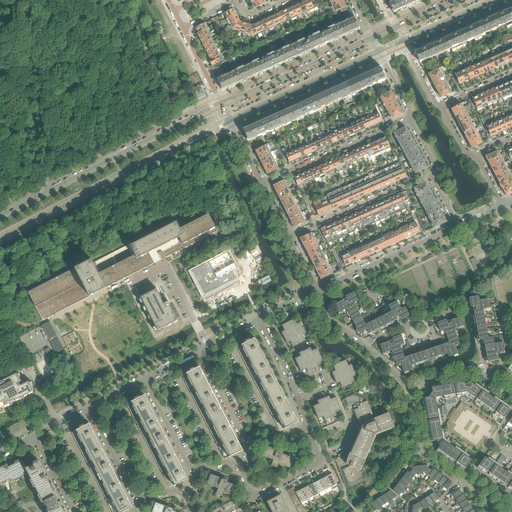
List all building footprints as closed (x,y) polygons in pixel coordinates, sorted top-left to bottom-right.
[(265,3),(263,0),(257,0),(252,3),(253,5),(253,6),(253,8),(255,8),(265,3)] [(313,9),(309,0),(305,0),(303,1),(310,17),(312,16),(310,13),(311,12),(310,10),(313,9)] [(320,8),(317,1),(316,0),(309,0),(313,9),(317,7),(318,9),(319,9),(320,12),(322,12),(320,8)] [(346,6),(345,4),(344,4),(342,0),(333,0),(329,2),(334,13),(340,10),(346,7),(345,6),(346,6)] [(392,2),(389,3),(392,11),(393,12),(394,12),(397,11),(397,10),(400,9),(400,10),(401,9),(402,9),(402,8),(405,7),(406,7),(409,6),(406,0),(393,0),(392,1),(392,2)] [(310,17),(303,1),(297,4),(302,14),(306,12),(307,14),(308,14),(309,17),(310,17)] [(302,14),(297,4),(292,7),(297,16),(302,14)] [(297,16),(292,7),(286,9),(291,19),(297,16)] [(236,14),(233,8),(223,13),(226,19),(236,14)] [(291,19),(286,9),(281,12),(285,22),(291,19)] [(511,19),(507,10),(506,9),(503,10),(504,11),(501,12),(498,13),(498,14),(496,15),(495,14),(492,15),(493,16),(492,16),(497,27),(511,19)] [(285,22),(281,12),(275,14),(280,24),(285,22)] [(231,23),(239,19),(236,14),(226,19),(229,25),(231,23)] [(280,24),(275,14),(270,17),(274,27),(280,24)] [(357,25),(355,21),(356,21),(355,18),(355,19),(354,18),(354,17),(353,17),(352,14),(345,18),(346,20),(343,22),(339,24),(339,23),(338,24),(343,35),(344,35),(347,34),(347,33),(349,32),(350,33),(352,31),(353,31),(355,30),(356,30),(358,29),(358,28),(359,28),(358,27),(359,27),(358,25),(357,25)] [(497,27),(492,16),(491,17),(491,16),(488,17),(488,18),(486,19),(482,20),(483,21),(480,22),(480,21),(477,22),(477,23),(476,23),(481,34),(497,27)] [(274,27),(270,17),(264,19),(269,29),(274,27)] [(240,30),(243,22),(242,22),(240,21),(239,19),(231,23),(233,28),(240,30)] [(269,29),(264,19),(259,22),(266,37),(267,37),(265,33),(266,33),(265,31),(269,29)] [(245,32),(248,24),(243,22),(240,30),(239,32),(245,34),(246,32),(245,32)] [(253,25),(257,32),(258,34),(261,33),(264,40),(266,39),(266,37),(259,22),(253,25)] [(208,28),(205,23),(196,27),(196,28),(195,29),(196,31),(197,31),(198,32),(207,28),(208,28)] [(481,34),(476,23),(476,24),(475,23),(473,24),(473,25),(470,26),(467,27),(467,28),(465,29),(464,28),(461,29),(462,30),(461,30),(466,41),(474,37),(475,39),(482,36),(481,34)] [(257,32),(253,25),(251,25),(249,24),(248,24),(245,32),(246,32),(252,34),(257,32)] [(343,35),(338,24),(338,25),(335,26),(334,26),(328,28),(328,29),(324,31),(324,30),(323,30),(328,42),(329,41),(329,42),(332,41),(332,40),(334,39),(335,39),(338,38),(337,38),(340,37),(340,36),(340,37),(343,36),(343,35)] [(207,28),(198,32),(197,33),(198,33),(197,34),(198,36),(199,36),(200,38),(210,33),(207,28)] [(328,42),(323,30),(323,31),(323,32),(319,33),(319,32),(312,35),(313,36),(309,38),(308,37),(313,48),(314,48),(314,49),(317,48),(317,47),(319,46),(323,45),(322,44),(324,43),(324,44),(325,43),(325,44),(328,43),(328,42)] [(466,41),(461,30),(460,31),(460,30),(457,31),(457,32),(455,33),(451,34),(452,35),(449,36),(449,35),(446,36),(446,37),(450,47),(450,48),(451,50),(459,46),(458,44),(466,41)] [(212,39),(210,33),(200,38),(200,39),(201,42),(202,42),(203,44),(212,39)] [(313,48),(308,37),(307,38),(308,38),(304,40),(304,39),(297,42),(298,43),(294,45),(293,44),(298,55),(299,55),(299,56),(302,55),(302,54),(302,53),(304,53),(307,52),(307,51),(309,50),(310,50),(310,51),(313,50),(313,49),(313,48)] [(450,47),(446,37),(445,38),(444,37),(442,38),(442,39),(439,40),(436,41),(436,42),(434,43),(433,42),(430,43),(431,44),(430,44),(435,54),(442,51),(443,53),(444,53),(443,51),(450,48),(450,47)] [(215,44),(212,39),(203,44),(202,45),(203,47),(204,47),(205,49),(215,44)] [(218,49),(222,47),(222,46),(219,47),(219,46),(217,47),(215,44),(205,49),(206,49),(205,50),(206,52),(207,52),(208,54),(218,49)] [(298,55),(293,44),(292,44),(293,45),(289,47),(289,46),(282,49),(282,50),(279,52),(278,51),(283,62),(284,62),(284,63),(287,61),(286,61),(287,60),(289,59),(289,60),(292,58),(294,57),(295,57),(295,58),(298,56),(297,56),(298,55)] [(435,54),(430,44),(429,45),(429,44),(426,45),(426,46),(424,47),(421,48),(421,49),(418,50),(418,49),(415,50),(415,51),(414,51),(415,52),(414,53),(415,55),(416,54),(419,61),(426,58),(427,60),(428,60),(427,58),(435,54)] [(220,55),(218,49),(208,54),(208,55),(209,57),(210,57),(211,59),(219,55),(220,55)] [(283,62),(278,51),(277,49),(269,52),(270,54),(267,56),(267,57),(264,58),(263,57),(263,58),(268,69),(269,70),(272,68),(271,67),(272,67),(274,66),(274,67),(277,66),(277,65),(279,64),(280,64),(280,65),(283,63),(282,62),(283,62)] [(508,59),(508,58),(505,52),(501,54),(503,60),(503,61),(504,64),(505,65),(509,63),(508,63),(509,62),(508,59)] [(503,61),(503,60),(501,54),(495,56),(499,67),(500,67),(504,66),(503,65),(504,64),(503,61)] [(221,61),(219,55),(211,59),(209,60),(209,61),(210,63),(212,66),(214,64),(221,61)] [(499,67),(495,56),(490,58),(493,64),(493,65),(494,69),(495,69),(499,68),(498,67),(499,67)] [(268,69),(263,58),(262,58),(263,59),(259,61),(258,60),(252,63),(249,65),(248,64),(248,65),(253,76),(253,75),(254,76),(257,75),(256,74),(257,74),(259,73),(259,74),(262,72),(264,71),(265,71),(268,70),(267,69),(268,69)] [(493,65),(493,64),(490,58),(485,61),(488,67),(487,67),(489,71),(489,72),(494,70),(493,69),(494,69),(493,65)] [(488,67),(485,61),(481,63),(483,69),(484,73),(485,73),(487,72),(489,71),(487,67),(488,67)] [(483,69),(481,63),(475,65),(478,71),(479,75),(480,75),(482,74),(484,73),(483,69)] [(253,76),(248,65),(247,65),(247,66),(243,67),(237,69),(237,70),(233,72),(233,71),(232,71),(238,83),(238,82),(239,83),(241,82),(241,81),(242,81),(244,80),(247,79),(247,78),(249,77),(249,78),(249,77),(250,78),(252,77),(252,76),(253,76)] [(478,71),(475,65),(470,67),(473,73),(473,74),(474,77),(475,77),(475,78),(477,77),(477,76),(479,75),(478,71)] [(377,82),(385,78),(384,77),(385,77),(384,74),(383,74),(382,71),(382,70),(381,68),(380,68),(380,67),(379,68),(378,67),(375,68),(376,69),(373,70),(372,69),(371,70),(369,71),(370,72),(367,73),(366,72),(364,73),(364,74),(363,75),(368,86),(375,82),(376,84),(377,83),(377,82)] [(473,74),(473,73),(470,67),(465,69),(468,76),(469,79),(470,79),(470,80),(473,79),(472,78),(474,77),(473,74)] [(446,84),(442,76),(438,68),(433,71),(428,74),(436,90),(446,84)] [(468,76),(465,69),(460,72),(463,78),(464,82),(465,81),(465,82),(467,81),(467,80),(469,79),(468,76)] [(238,83),(232,71),(232,72),(232,73),(228,74),(228,73),(221,76),(222,77),(218,79),(218,80),(219,83),(219,82),(221,86),(220,87),(221,89),(222,89),(223,89),(223,90),(226,89),(226,88),(226,87),(228,87),(229,87),(232,86),(232,85),(234,84),(235,85),(237,84),(237,83),(238,83)] [(463,78),(460,72),(455,74),(455,75),(457,80),(458,82),(459,84),(460,83),(460,84),(462,83),(462,82),(464,82),(463,78)] [(368,86),(363,75),(361,75),(361,74),(358,76),(359,77),(356,78),(355,77),(352,79),(353,79),(350,81),(349,80),(346,81),(347,82),(346,82),(351,94),(358,90),(359,92),(360,91),(360,89),(368,86)] [(351,94),(346,82),(344,83),(344,82),(341,83),(342,84),(339,86),(338,85),(335,86),(335,87),(333,88),(332,87),(329,89),(330,90),(328,90),(333,101),(341,98),(342,99),(343,99),(343,97),(351,94)] [(511,94),(511,90),(509,83),(508,83),(508,82),(505,84),(503,85),(508,96),(511,94)] [(451,93),(446,84),(436,90),(441,97),(451,93)] [(508,96),(503,85),(499,86),(500,87),(498,87),(502,97),(503,99),(508,96)] [(201,93),(200,90),(198,86),(193,89),(197,96),(204,92),(201,93)] [(502,97),(498,87),(497,88),(497,87),(495,88),(495,89),(493,89),(497,99),(502,97)] [(497,99),(493,89),(492,90),(492,89),(489,90),(490,91),(488,92),(492,101),(493,103),(495,102),(495,100),(497,99)] [(333,101),(328,90),(327,91),(327,90),(324,91),(324,92),(321,93),(318,94),(318,95),(315,96),(315,95),(312,96),(313,97),(311,98),(316,109),(324,106),(325,107),(326,106),(326,105),(333,101)] [(399,106),(395,100),(391,91),(386,94),(382,96),(381,94),(380,94),(381,97),(389,112),(399,106)] [(492,101),(488,92),(487,92),(487,91),(484,93),(485,93),(483,94),(487,104),(488,106),(493,104),(492,102),(492,101)] [(487,104),(483,94),(482,94),(479,95),(478,96),(482,106),(487,104)] [(482,106),(478,96),(477,97),(477,96),(474,97),(475,98),(472,99),(476,108),(477,108),(478,111),(480,110),(483,108),(482,106)] [(316,109),(311,98),(310,98),(307,99),(307,100),(304,101),(304,100),(302,101),(301,102),(298,104),(298,103),(295,104),(295,105),(294,106),(299,117),(307,113),(307,115),(309,114),(308,113),(316,109)] [(465,112),(460,103),(459,103),(454,106),(454,107),(451,109),(455,117),(465,112)] [(299,117),(294,106),(293,106),(293,105),(290,106),(290,107),(287,109),(287,108),(284,109),(284,110),(281,111),(278,112),(278,113),(277,113),(282,125),(290,121),(290,122),(291,122),(292,122),(291,120),(299,117)] [(403,114),(399,106),(389,112),(390,115),(386,117),(385,118),(384,119),(385,122),(392,119),(403,114)] [(376,123),(372,114),(369,116),(367,113),(366,113),(366,112),(365,113),(367,117),(371,126),(373,125),(374,126),(375,125),(376,124),(376,123)] [(382,122),(381,120),(380,118),(379,116),(378,113),(378,112),(372,114),(376,123),(378,123),(379,123),(382,122)] [(470,121),(471,121),(468,117),(465,112),(455,117),(463,132),(473,127),(476,126),(474,122),(471,124),(470,121)] [(282,125),(277,113),(276,114),(275,113),(273,114),(273,115),(270,116),(267,117),(267,118),(264,119),(264,118),(261,119),(261,120),(260,121),(265,132),(273,129),(273,130),(275,130),(274,128),(282,125)] [(371,126),(367,117),(363,118),(362,116),(362,117),(361,115),(359,115),(361,119),(365,129),(367,128),(368,128),(370,127),(371,126)] [(365,129),(361,119),(358,121),(357,119),(356,119),(355,117),(354,118),(356,122),(360,131),(362,130),(363,131),(365,130),(365,129)] [(509,123),(507,117),(502,119),(504,125),(505,125),(506,129),(508,128),(508,129),(511,127),(511,126),(510,123),(509,123)] [(504,125),(502,119),(497,122),(499,127),(500,128),(501,131),(503,130),(503,131),(507,130),(506,129),(505,125),(504,125)] [(265,132),(260,121),(259,121),(258,121),(256,122),(256,123),(253,124),(253,123),(252,124),(250,125),(247,127),(247,126),(244,127),(244,128),(243,129),(243,130),(244,133),(244,132),(246,136),(245,136),(247,139),(248,140),(256,137),(256,138),(258,137),(257,136),(265,132)] [(360,131),(356,122),(352,123),(352,121),(349,122),(350,124),(354,134),(356,133),(357,133),(359,132),(360,131)] [(354,134),(350,124),(347,125),(346,123),(345,124),(344,122),(343,122),(345,126),(349,136),(351,135),(352,136),(353,135),(354,134)] [(499,127),(497,122),(492,124),(494,129),(495,130),(496,133),(498,132),(499,133),(502,132),(501,131),(500,128),(499,127)] [(494,129),(492,124),(486,126),(487,127),(487,128),(488,130),(488,131),(489,132),(490,133),(491,138),(495,136),(495,135),(497,134),(496,133),(495,130),(494,129)] [(349,136),(345,126),(339,129),(344,138),(345,138),(346,138),(348,137),(348,136),(349,136)] [(344,138),(339,129),(336,130),(335,128),(335,129),(334,127),(332,127),(334,131),(338,141),(340,140),(341,140),(343,140),(343,139),(344,138)] [(412,140),(408,133),(405,127),(393,132),(396,139),(398,142),(399,142),(401,146),(412,140)] [(482,143),(478,137),(479,137),(477,132),(476,133),(473,127),(463,132),(472,148),(478,145),(482,143)] [(338,141),(334,131),(331,133),(330,131),(329,131),(328,129),(327,130),(329,133),(333,143),(334,142),(335,143),(337,142),(338,141)] [(333,143),(329,133),(323,136),(327,145),(329,145),(330,145),(332,144),(332,143),(333,143)] [(327,145),(323,136),(320,137),(319,136),(318,136),(317,134),(316,134),(318,138),(317,138),(322,148),(323,147),(325,147),(326,147),(327,146),(327,145)] [(322,148),(317,138),(315,139),(314,138),(313,138),(312,136),(310,137),(311,139),(312,141),(316,150),(318,149),(319,150),(321,149),(321,148),(322,148)] [(386,139),(385,137),(384,137),(382,137),(382,139),(380,139),(381,141),(382,143),(381,144),(382,146),(383,145),(385,150),(390,148),(389,146),(388,143),(387,141),(386,139)] [(316,150),(312,141),(311,139),(307,141),(307,139),(305,139),(307,143),(306,143),(310,153),(313,152),(314,152),(315,151),(316,150)] [(385,150),(383,145),(382,146),(381,144),(382,143),(381,141),(380,139),(378,140),(377,139),(376,140),(375,141),(380,152),(385,150)] [(420,155),(416,148),(412,140),(401,146),(403,150),(403,151),(406,158),(407,157),(409,160),(420,155)] [(380,152),(375,141),(375,142),(374,141),(372,142),(371,143),(370,144),(370,145),(370,146),(371,147),(372,148),(373,150),(372,150),(375,157),(376,157),(375,155),(380,152)] [(310,153),(306,143),(301,145),(305,155),(307,154),(308,154),(310,154),(310,153)] [(375,157),(372,150),(373,150),(372,148),(371,147),(370,146),(370,145),(370,144),(368,144),(367,144),(365,145),(365,146),(370,160),(371,160),(371,159),(375,157)] [(273,160),(269,153),(266,145),(262,147),(256,150),(263,165),(273,160)] [(305,155),(301,145),(296,148),(300,157),(302,156),(303,157),(305,156),(305,155)] [(370,160),(365,146),(362,147),(360,147),(359,148),(364,160),(364,159),(363,157),(367,156),(369,161),(370,160)] [(294,160),(290,150),(285,153),(284,152),(283,152),(282,150),(281,147),(280,148),(284,156),(285,158),(287,157),(289,162),(291,161),(292,161),(294,161),(294,160)] [(300,157),(296,148),(290,150),(294,160),(296,159),(297,159),(299,158),(300,157)] [(364,160),(359,148),(357,149),(356,149),(354,150),(354,151),(359,162),(358,160),(361,158),(362,160),(364,160)] [(359,162),(354,151),(352,152),(351,151),(349,152),(348,153),(352,162),(356,161),(357,163),(359,162)] [(503,163),(500,156),(497,151),(485,156),(492,169),(503,163)] [(352,162),(348,153),(346,154),(345,154),(343,155),(343,156),(348,168),(348,167),(347,165),(352,162)] [(427,167),(423,160),(420,155),(409,160),(411,165),(410,165),(415,173),(426,168),(427,167)] [(348,168),(343,156),(341,157),(340,156),(338,157),(338,158),(337,158),(341,167),(342,167),(343,170),(348,168)] [(341,167),(337,158),(335,159),(334,158),(333,159),(332,160),(332,161),(336,170),(341,167)] [(279,169),(277,165),(276,166),(273,160),(263,165),(267,174),(279,169)] [(336,170),(332,161),(330,161),(329,161),(327,162),(327,163),(326,163),(331,174),(332,174),(331,172),(336,170)] [(400,164),(399,162),(394,165),(401,179),(406,177),(405,175),(404,173),(403,171),(402,169),(401,166),(400,164)] [(331,174),(326,163),(325,164),(324,163),(322,164),(321,165),(326,176),(331,174)] [(511,177),(507,170),(503,163),(492,169),(500,184),(511,177)] [(326,176),(321,165),(319,166),(318,166),(316,167),(316,168),(321,181),(322,181),(321,179),(326,176)] [(401,179),(394,165),(389,167),(395,182),(401,179)] [(395,182),(389,167),(384,169),(390,184),(395,182)] [(321,181),(316,168),(314,169),(313,168),(311,169),(310,170),(315,181),(315,179),(317,178),(319,182),(321,181)] [(390,184),(384,169),(378,172),(385,186),(390,184)] [(315,181),(310,170),(308,171),(307,171),(305,171),(305,172),(304,173),(308,182),(312,180),(313,182),(315,181)] [(385,186),(378,172),(373,174),(380,189),(385,186)] [(308,182),(304,173),(303,173),(302,173),(300,174),(300,175),(299,175),(303,184),(308,182)] [(380,189),(373,174),(368,176),(375,191),(380,189)] [(303,184),(299,175),(297,176),(296,175),(295,176),(294,177),(298,186),(303,184)] [(375,191),(368,176),(363,179),(370,193),(375,191)] [(511,192),(511,179),(511,177),(500,184),(506,196),(507,195),(511,192)] [(370,193),(363,179),(358,181),(364,195),(370,193)] [(288,187),(285,180),(273,185),(277,193),(288,187)] [(364,195),(358,181),(353,183),(359,198),(364,195)] [(359,198),(353,183),(347,186),(354,200),(359,198)] [(432,195),(428,187),(426,183),(413,188),(416,194),(417,197),(419,196),(421,200),(432,195)] [(354,200),(347,186),(342,188),(349,202),(354,200)] [(297,205),(295,200),(288,187),(277,193),(286,210),(297,205)] [(307,199),(325,191),(324,188),(306,196),(307,199)] [(349,202),(342,188),(337,190),(343,205),(349,202)] [(343,205),(337,190),(332,192),(338,207),(343,205)] [(407,191),(406,191),(405,192),(409,200),(411,206),(413,209),(414,208),(411,200),(407,191)] [(338,207),(332,192),(326,195),(327,196),(333,209),(338,207)] [(409,200),(405,192),(400,194),(403,200),(406,208),(411,206),(409,200)] [(105,196),(104,194),(93,199),(94,202),(105,196)] [(406,208),(403,200),(400,194),(395,196),(397,200),(401,210),(406,208)] [(440,209),(435,201),(432,195),(421,200),(423,205),(422,205),(425,211),(426,211),(429,215),(440,209)] [(333,209),(327,196),(313,202),(315,206),(314,206),(319,215),(333,209)] [(401,210),(397,200),(395,196),(389,199),(390,200),(396,213),(401,210)] [(396,213),(390,200),(389,199),(384,201),(390,215),(396,213)] [(390,215),(384,201),(379,203),(385,218),(390,215)] [(385,218),(379,203),(373,206),(380,220),(385,218)] [(305,222),(301,213),(297,205),(286,210),(294,226),(305,222)] [(380,220),(373,206),(368,208),(375,222),(380,220)] [(375,222),(368,208),(363,210),(369,224),(375,222)] [(446,222),(443,215),(440,209),(429,215),(431,219),(430,220),(431,223),(434,227),(446,222)] [(369,224),(363,210),(358,213),(364,227),(369,224)] [(364,227),(358,213),(352,215),(359,229),(364,227)] [(58,277),(28,292),(33,302),(42,320),(122,279),(135,273),(153,264),(154,263),(151,258),(155,256),(159,254),(161,259),(165,258),(165,257),(173,254),(190,245),(217,231),(215,227),(209,214),(202,217),(180,228),(178,224),(176,222),(176,220),(152,232),(145,236),(137,240),(129,244),(117,250),(97,261),(93,262),(92,259),(58,277)] [(359,229),(352,215),(347,217),(354,231),(359,229)] [(354,231),(347,217),(342,219),(348,234),(354,231)] [(348,234),(342,219),(337,222),(343,236),(348,234)] [(343,236),(337,222),(332,224),(338,238),(343,236)] [(418,229),(417,227),(417,226),(416,224),(415,222),(400,229),(405,239),(419,232),(419,231),(418,229)] [(338,238),(332,224),(326,226),(333,241),(338,238)] [(333,241),(326,226),(321,229),(321,231),(322,232),(323,234),(323,235),(324,237),(325,238),(325,240),(326,241),(327,243),(333,241)] [(405,239),(400,229),(385,235),(390,245),(405,239)] [(318,246),(314,239),(311,233),(300,238),(307,252),(318,246)] [(390,245),(385,235),(370,242),(375,252),(390,245)] [(375,252),(370,242),(356,249),(360,259),(375,252)] [(325,260),(323,256),(326,254),(326,253),(327,252),(326,251),(323,252),(321,253),(318,246),(307,252),(310,258),(311,259),(311,260),(314,266),(325,261),(325,260)] [(360,259),(356,249),(341,255),(341,256),(342,257),(342,259),(343,261),(344,263),(345,265),(345,266),(360,259)] [(229,255),(191,275),(196,285),(196,284),(206,302),(221,294),(222,295),(241,286),(240,284),(235,273),(237,272),(229,255)] [(475,258),(470,260),(475,270),(480,268),(475,258)] [(329,268),(330,267),(333,265),(334,265),(333,263),(329,264),(327,265),(325,261),(314,266),(317,272),(318,273),(318,274),(321,279),(332,274),(329,268)] [(141,298),(139,299),(141,303),(143,302),(145,307),(143,308),(145,312),(147,311),(149,315),(147,316),(149,320),(151,319),(155,326),(153,327),(155,331),(157,330),(166,326),(167,328),(171,326),(170,324),(172,323),(173,325),(177,323),(176,321),(177,320),(168,302),(168,301),(163,303),(161,298),(161,297),(156,289),(140,297),(141,298)] [(358,310),(354,303),(358,301),(354,292),(345,296),(347,300),(344,302),(343,300),(334,304),(339,314),(340,314),(339,314),(339,313),(347,309),(350,314),(358,310)] [(385,307),(388,297),(385,296),(382,306),(371,311),(374,318),(377,317),(374,312),(385,307)] [(483,309),(489,307),(489,304),(489,303),(488,299),(479,300),(478,296),(469,298),(470,307),(475,306),(476,310),(473,310),(475,319),(474,320),(474,319),(474,320),(484,318),(483,309)] [(401,309),(397,301),(398,301),(398,300),(396,301),(388,305),(392,311),(383,315),(388,324),(396,320),(395,317),(399,316),(401,320),(409,316),(405,307),(401,309)] [(370,315),(364,302),(362,303),(367,313),(362,316),(363,318),(370,315)] [(363,321),(358,310),(350,314),(359,333),(357,333),(358,334),(367,329),(365,325),(363,320),(363,321)] [(388,324),(383,315),(375,319),(365,325),(367,329),(370,334),(369,333),(388,324)] [(463,327),(460,317),(451,320),(451,322),(447,324),(446,319),(437,322),(440,331),(445,330),(446,333),(442,335),(441,333),(439,333),(438,332),(436,332),(437,336),(439,335),(440,337),(442,336),(443,339),(447,337),(447,338),(456,335),(454,329),(462,326),(463,328),(463,327)] [(496,331),(495,327),(486,329),(486,327),(495,325),(494,321),(492,322),(493,323),(486,325),(484,318),(474,320),(475,319),(479,340),(478,340),(477,340),(483,339),(488,338),(487,331),(494,330),(494,332),(496,331)] [(306,334),(300,322),(297,324),(294,319),(293,319),(282,325),(282,326),(284,330),(282,332),(282,333),(287,342),(288,343),(290,341),(292,346),(294,346),(305,341),(302,335),(306,334)] [(42,325),(41,326),(43,329),(44,329),(49,339),(48,340),(50,343),(56,353),(64,349),(58,339),(57,335),(56,336),(51,325),(50,321),(49,322),(42,325)] [(405,349),(401,350),(400,345),(404,344),(401,335),(392,338),(394,342),(390,343),(389,341),(380,344),(383,355),(384,355),(383,353),(392,350),(394,357),(403,354),(402,353),(408,351),(410,346),(408,340),(406,341),(407,344),(405,349)] [(458,353),(455,345),(459,344),(456,335),(447,338),(449,342),(436,347),(439,355),(448,352),(449,357),(458,353)] [(505,353),(504,348),(504,347),(504,346),(503,346),(501,335),(499,336),(500,342),(494,344),(493,337),(488,338),(483,339),(487,361),(486,361),(486,362),(497,360),(495,353),(504,351),(504,352),(504,353),(505,353)] [(262,353),(259,347),(254,338),(250,340),(249,339),(244,341),(245,343),(237,347),(245,363),(262,353)] [(439,355),(436,347),(417,353),(420,362),(439,355)] [(318,367),(318,366),(317,363),(322,361),(322,360),(317,349),(316,349),(312,351),(311,348),(309,348),(300,352),(299,354),(300,356),(296,358),(295,359),(300,370),(301,371),(306,369),(307,371),(308,371),(318,367)] [(272,372),(268,366),(262,353),(245,363),(254,381),(272,372)] [(413,369),(411,365),(420,362),(417,353),(404,358),(403,354),(394,357),(395,361),(397,365),(398,365),(398,366),(399,365),(399,364),(401,364),(404,372),(413,369)] [(355,375),(354,370),(352,365),(350,364),(348,365),(346,361),(345,360),(334,365),(333,366),(335,370),(333,371),(332,373),(335,379),(336,384),(340,382),(341,387),(343,387),(354,383),(354,382),(353,377),(355,376),(355,375)] [(207,382),(204,376),(199,366),(195,369),(194,367),(189,370),(190,371),(182,376),(190,391),(207,382)] [(280,387),(277,381),(272,372),(254,381),(262,396),(280,387)] [(0,408),(27,395),(34,391),(29,381),(19,386),(18,383),(21,381),(17,373),(0,381),(0,395),(0,396),(0,395),(0,408)] [(466,392),(467,386),(466,386),(465,381),(442,385),(444,396),(461,392),(461,393),(466,392)] [(217,400),(213,394),(207,382),(190,391),(199,409),(217,400)] [(491,396),(483,390),(482,390),(472,383),(469,386),(467,386),(466,392),(470,395),(470,394),(485,405),(491,396)] [(439,397),(444,396),(442,385),(436,386),(431,387),(432,391),(428,397),(424,397),(425,402),(426,408),(437,406),(436,401),(437,401),(437,400),(439,398),(439,397)] [(289,406),(286,399),(280,387),(262,396),(272,415),(278,412),(289,406)] [(369,448),(375,434),(394,427),(392,423),(394,423),(393,420),(391,420),(388,413),(374,418),(365,396),(353,391),(344,394),(345,396),(343,397),(344,399),(342,400),(345,409),(348,408),(355,411),(360,424),(363,425),(347,460),(344,458),(342,453),(338,455),(339,457),(337,458),(337,460),(335,461),(345,484),(347,484),(347,486),(350,485),(350,487),(365,481),(364,479),(366,478),(365,476),(368,475),(364,467),(361,466),(366,456),(370,449),(369,448)] [(152,411),(149,404),(144,395),(139,397),(139,396),(134,398),(135,399),(126,404),(135,420),(152,411)] [(340,409),(338,403),(336,397),(330,399),(329,396),(317,400),(318,404),(313,406),(318,418),(319,418),(324,417),(324,419),(326,420),(336,416),(336,415),(335,412),(340,410),(340,409)] [(510,409),(502,403),(491,396),(485,405),(494,410),(496,412),(500,415),(499,415),(504,418),(510,409)] [(225,416),(222,410),(217,400),(199,409),(207,425),(225,416)] [(498,427),(491,422),(492,421),(488,418),(486,418),(487,417),(483,414),(481,416),(475,411),(477,410),(472,407),(471,408),(461,402),(456,409),(454,408),(447,418),(449,419),(449,420),(446,423),(448,430),(453,434),(452,436),(457,439),(458,437),(461,439),(464,441),(463,443),(467,446),(467,445),(469,446),(468,447),(472,450),(474,448),(478,451),(487,438),(490,440),(492,435),(498,427)] [(297,422),(294,415),(289,406),(278,412),(272,415),(280,430),(284,428),(284,429),(286,428),(288,426),(289,428),(294,425),(293,424),(297,422)] [(439,418),(440,418),(440,417),(439,416),(437,406),(426,408),(427,413),(430,425),(429,425),(430,431),(441,429),(439,418)] [(162,429),(158,422),(152,411),(135,420),(144,438),(162,429)] [(234,435),(231,428),(225,416),(207,425),(217,444),(234,435)] [(97,439),(94,433),(89,423),(84,426),(84,424),(79,426),(80,428),(71,432),(80,448),(97,439)] [(170,445),(166,438),(162,429),(144,438),(152,454),(170,445)] [(452,446),(444,441),(444,440),(444,439),(444,438),(443,438),(441,429),(430,431),(431,436),(432,436),(433,441),(436,440),(440,445),(437,449),(442,451),(441,452),(446,455),(452,446)] [(242,450),(239,443),(234,435),(217,444),(225,459),(229,457),(229,458),(231,457),(231,456),(233,455),(234,456),(239,454),(238,452),(242,450)] [(107,457),(103,451),(97,439),(80,448),(89,467),(107,457)] [(179,463),(176,456),(170,445),(152,454),(162,472),(179,463)] [(471,459),(463,453),(462,453),(463,452),(462,452),(462,451),(461,451),(461,452),(452,446),(446,455),(450,458),(451,458),(461,465),(460,465),(465,468),(471,459)] [(290,466),(293,459),(281,455),(282,454),(282,453),(283,451),(277,449),(276,451),(265,447),(262,454),(273,458),(271,464),(277,466),(279,462),(290,466)] [(115,473),(111,467),(107,457),(89,467),(97,482),(115,473)] [(504,470),(493,463),(485,457),(478,466),(483,469),(483,468),(493,475),(493,476),(498,479),(504,470)] [(64,511),(60,503),(59,501),(58,502),(57,499),(58,499),(46,476),(45,474),(39,461),(26,468),(21,460),(8,466),(7,464),(0,467),(0,484),(10,479),(11,482),(26,474),(26,473),(28,472),(48,511),(64,511)] [(187,478),(184,472),(179,463),(162,472),(169,487),(173,485),(174,486),(176,485),(178,483),(179,485),(183,482),(183,481),(187,478)] [(431,470),(427,467),(427,465),(422,465),(423,472),(424,472),(428,475),(431,470)] [(418,472),(417,466),(412,467),(412,469),(409,473),(414,476),(417,472),(418,472)] [(431,480),(437,472),(433,468),(431,470),(428,475),(431,477),(429,479),(431,480)] [(511,475),(504,470),(498,479),(502,482),(511,488),(511,475)] [(412,479),(414,476),(409,473),(407,471),(403,476),(412,483),(413,481),(412,479)] [(434,480),(437,482),(442,475),(437,472),(431,480),(433,482),(434,480)] [(124,491),(121,485),(115,473),(97,482),(107,500),(124,491)] [(337,484),(335,480),(331,473),(331,474),(325,477),(330,487),(337,484)] [(235,495),(238,487),(226,483),(227,482),(228,479),(222,477),(221,479),(210,475),(207,483),(218,487),(216,493),(222,495),(224,491),(235,495)] [(440,487),(447,479),(442,476),(443,475),(442,475),(437,482),(440,484),(439,486),(440,487)] [(412,483),(403,476),(400,481),(399,480),(400,481),(406,486),(409,483),(410,484),(412,483)] [(330,487),(325,477),(319,480),(324,490),(330,487)] [(447,489),(452,483),(447,479),(440,487),(442,489),(444,487),(447,489)] [(324,490),(319,480),(313,483),(318,493),(324,490)] [(404,489),(406,486),(400,481),(396,485),(405,492),(406,490),(404,489)] [(318,493),(313,483),(307,486),(312,496),(318,493)] [(405,492),(396,485),(392,490),(399,496),(401,492),(403,494),(405,492)] [(312,496),(307,486),(301,489),(306,499),(312,496)] [(462,493),(459,488),(450,494),(451,496),(453,495),(455,498),(462,493),(463,493),(462,493)] [(306,499),(301,489),(295,492),(296,494),(297,496),(299,499),(300,502),(301,502),(306,499)] [(395,497),(392,493),(390,490),(390,491),(385,494),(391,503),(393,501),(392,499),(395,497)] [(439,499),(433,490),(431,492),(432,494),(429,496),(433,503),(434,503),(433,503),(438,499),(438,500),(439,499)] [(132,507),(129,500),(124,491),(107,500),(112,511),(122,511),(123,511),(126,511),(128,511),(128,509),(132,507)] [(457,504),(465,498),(462,493),(455,498),(457,501),(455,502),(457,504)] [(391,503),(385,494),(380,497),(385,504),(388,502),(389,504),(391,503)] [(287,511),(279,495),(268,501),(273,511),(287,511)] [(433,503),(429,496),(426,498),(425,496),(422,497),(428,506),(433,503)] [(385,504),(380,497),(375,500),(381,509),(383,508),(382,506),(385,504)] [(428,506),(422,497),(421,498),(422,500),(419,502),(422,507),(423,510),(424,510),(423,509),(428,506)] [(469,503),(465,498),(457,504),(458,506),(460,505),(462,508),(469,503)] [(381,509),(375,500),(370,503),(369,503),(374,511),(378,509),(379,511),(381,509)] [(422,507),(419,502),(415,505),(413,504),(412,511),(417,511),(418,510),(422,507)] [(466,511),(472,508),(469,503),(462,508),(464,511),(461,511),(466,511)]
